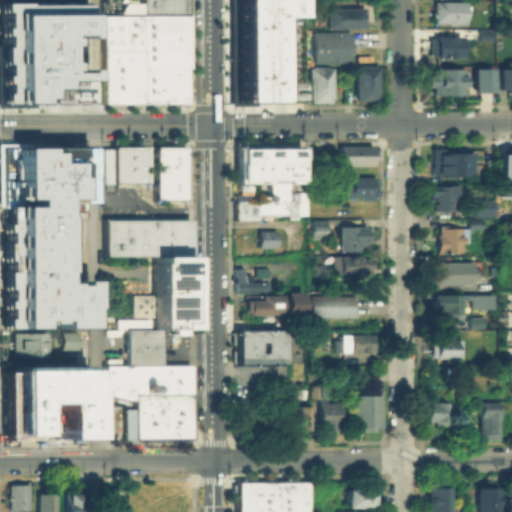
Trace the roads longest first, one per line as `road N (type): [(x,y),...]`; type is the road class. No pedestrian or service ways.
road 1 (residential): [(401,511),(400,151)]
road 2 (tertiary): [(209,125),(511,124)]
road 3 (secondary): [(211,425),(209,125)]
road 4 (residential): [(211,461),(511,460)]
road 5 (residential): [(211,461),(0,460)]
road 6 (tertiary): [(209,125),(0,125)]
road 7 (residential): [(400,151),(399,0)]
